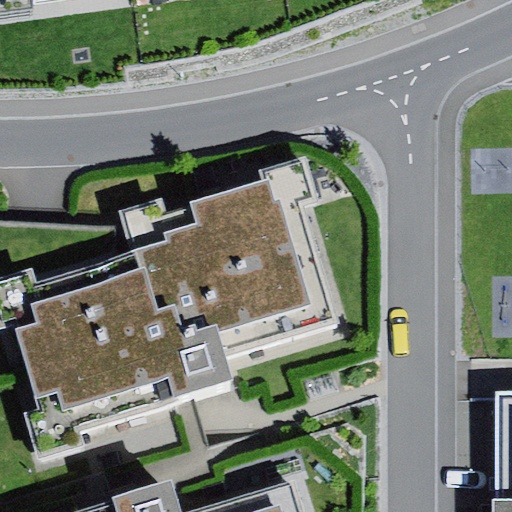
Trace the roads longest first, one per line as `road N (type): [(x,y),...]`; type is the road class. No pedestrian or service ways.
road 1 (residential): [(413,511),(409,80)]
road 2 (residential): [(409,80),(203,128),(0,143)]
